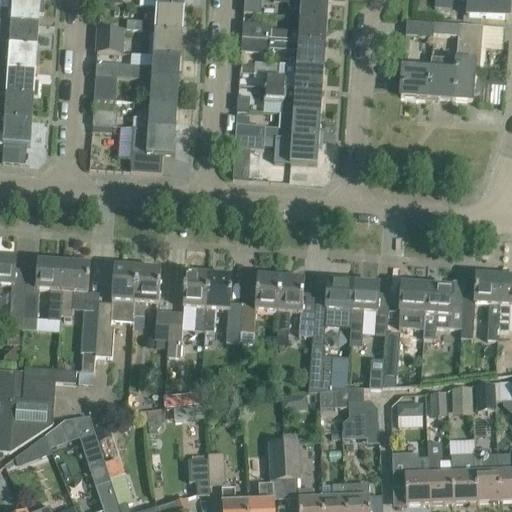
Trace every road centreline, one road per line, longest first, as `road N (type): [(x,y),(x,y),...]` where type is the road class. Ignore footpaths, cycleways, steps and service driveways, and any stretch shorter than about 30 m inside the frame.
road 1 (residential): [(352,211),(364,31),(376,0)]
road 2 (residential): [(207,201),(221,0)]
road 3 (residential): [(64,191),(77,0)]
road 4 (residential): [(352,211),(207,201)]
road 5 (residential): [(207,201),(64,191)]
road 6 (residential): [(490,221),(352,211)]
